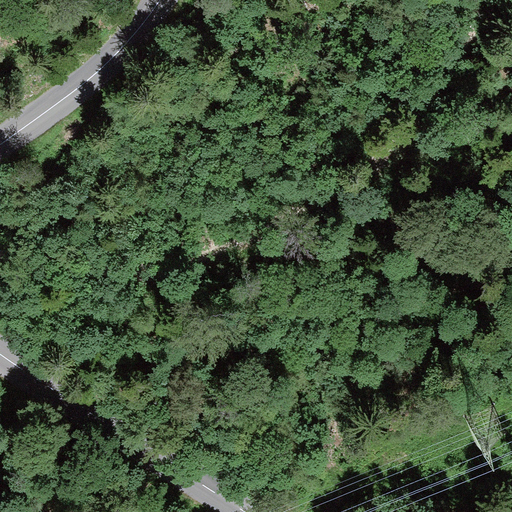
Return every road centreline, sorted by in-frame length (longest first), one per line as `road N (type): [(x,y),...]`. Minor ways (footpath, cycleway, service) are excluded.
road 1 (track): [(0,258),(162,270),(237,244),(362,176),(399,145),(503,0)]
road 2 (tertiary): [(244,511),(0,355)]
road 3 (tertiary): [(0,145),(117,54),(163,0)]
